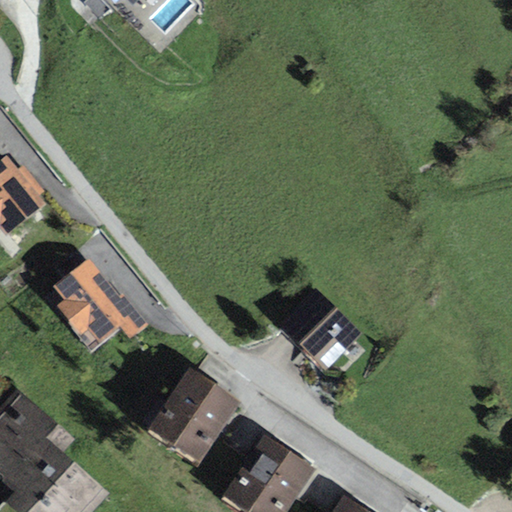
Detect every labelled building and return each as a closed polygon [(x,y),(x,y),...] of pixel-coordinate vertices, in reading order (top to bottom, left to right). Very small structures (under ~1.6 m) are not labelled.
[(17,169),(7,155),(4,157),(0,160),(0,227),(6,235),(45,204),(38,195),(44,190),(23,164),(17,169)] [(119,295),(89,258),(54,286),(65,299),(57,305),(80,334),(89,327),(101,342),(120,327),(129,339),(149,323),(124,291),(119,295)] [(358,329),(315,288),(281,325),(324,365),(358,329)] [(239,402),(189,369),(149,429),(198,462),(239,402)] [(16,388),(0,406),(0,478),(14,490),(0,506),(0,511),(93,511),(110,493),(63,453),(75,438),(16,388)] [(286,511),(316,468),(265,435),(225,495),(250,511),(286,511)] [(366,511),(343,497),(332,511),(366,511)]
